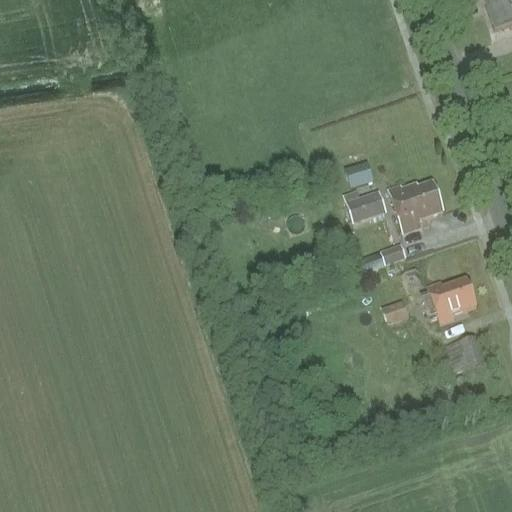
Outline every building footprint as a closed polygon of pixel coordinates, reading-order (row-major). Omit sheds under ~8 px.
[(511,0),(485,0),(495,29),(511,23),(511,0)] [(403,183),(388,189),(405,237),(425,230),(421,221),(443,213),(433,184),(419,189),(417,184),(405,188),(403,183)] [(381,193),(361,200),(358,192),(345,196),(355,227),(388,216),(381,193)] [(401,246),(382,253),(388,268),(407,260),(401,246)] [(478,309),(470,280),(443,288),(442,285),(427,289),(443,327),(456,322),(455,316),(478,309)] [(405,303),(384,309),(389,327),(410,320),(405,303)] [(448,347),(457,375),(486,365),(476,337),(448,347)]
